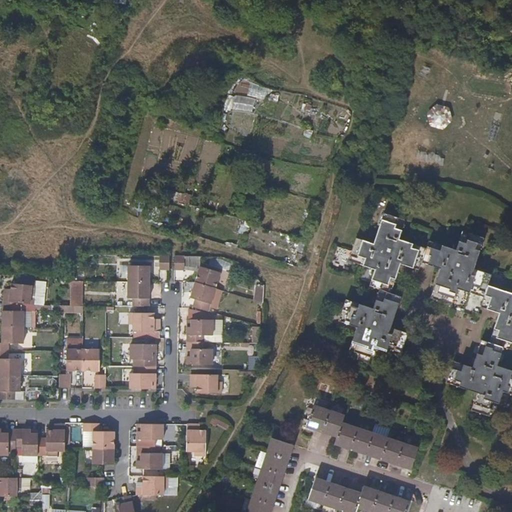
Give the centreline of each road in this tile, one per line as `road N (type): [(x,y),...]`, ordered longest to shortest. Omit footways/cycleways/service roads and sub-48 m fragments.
road 1 (residential): [(172,291),(171,414),(0,415)]
road 2 (residential): [(290,511),(308,453),(441,491),(434,511)]
